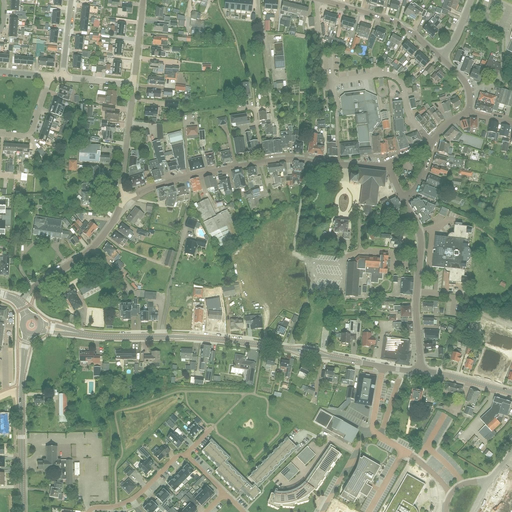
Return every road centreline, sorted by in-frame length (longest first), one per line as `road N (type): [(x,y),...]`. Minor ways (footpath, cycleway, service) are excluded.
road 1 (tertiary): [(382,366),(207,338),(83,334)]
road 2 (residential): [(431,143),(410,118),(396,78),(331,76),(318,0)]
road 3 (residential): [(18,302),(94,246),(121,198)]
road 4 (residential): [(262,161),(121,198)]
road 5 (residential): [(440,57),(396,22),(319,0)]
road 6 (residential): [(387,163),(262,161)]
road 7 (primary): [(22,511),(21,391)]
